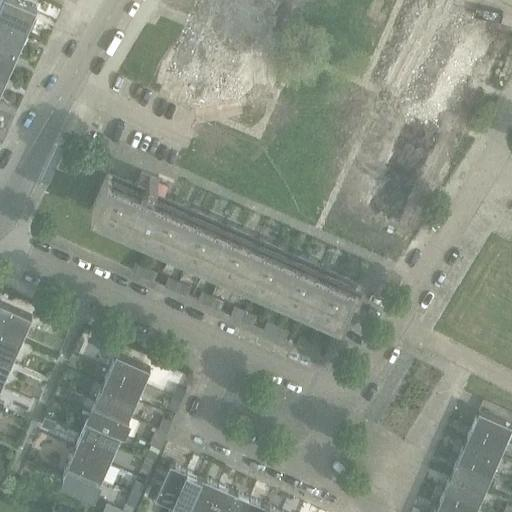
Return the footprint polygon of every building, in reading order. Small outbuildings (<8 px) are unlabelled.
[(15,0),(3,0),(0,7),(0,19),(27,32),(37,9),(15,0)] [(27,32),(0,19),(0,46),(17,54),(27,32)] [(17,54),(0,46),(0,73),(8,77),(17,54)] [(142,171),(138,180),(136,185),(107,172),(92,207),(149,232),(342,316),(357,282),(162,196),(164,192),(166,192),(165,191),(168,183),(170,184),(170,183),(158,178),(142,171)] [(136,262),(132,270),(143,275),(147,267),(136,262)] [(158,272),(147,267),(143,275),(154,280),(158,272)] [(169,277),(165,285),(176,290),(180,281),(169,277)] [(191,286),(180,281),(176,290),(187,295),(191,286)] [(202,291),(198,299),(209,304),(213,296),(202,291)] [(224,301),(213,296),(209,304),(220,309),(224,301)] [(1,302),(0,303),(0,328),(22,338),(32,316),(1,302)] [(235,306),(231,314),(242,319),(246,311),(235,306)] [(257,316),(246,311),(242,319),(253,324),(257,316)] [(268,320),(264,329),(275,333),(279,325),(268,320)] [(290,330),(279,325),(275,333),(286,338),(290,330)] [(22,338),(0,328),(0,355),(13,361),(22,338)] [(300,335),(297,343),(308,348),(311,340),(300,335)] [(322,345),(311,340),(308,348),(319,353),(322,345)] [(117,353),(110,368),(144,383),(151,367),(117,353)] [(13,361),(0,355),(0,382),(3,383),(13,361)] [(110,368),(103,385),(137,399),(144,383),(110,368)] [(103,385),(96,400),(130,415),(137,399),(103,385)] [(178,385),(173,396),(181,400),(186,389),(178,385)] [(181,400),(173,396),(168,407),(176,411),(181,400)] [(139,419),(130,415),(96,400),(89,416),(123,431),(132,435),(139,419)] [(511,423),(479,409),(472,426),(506,440),(511,427),(511,423)] [(89,416),(82,431),(116,447),(123,431),(89,416)] [(164,417),(159,428),(167,432),(172,421),(164,417)] [(472,426),(465,441),(500,456),(506,440),(472,426)] [(167,432),(159,428),(154,439),(162,443),(167,432)] [(82,431),(75,447),(109,463),(116,447),(82,431)] [(465,441),(458,457),(493,472),(500,456),(465,441)] [(75,447),(68,463),(102,478),(109,463),(75,447)] [(150,448),(145,459),(153,463),(158,452),(150,448)] [(458,457),(452,473),(486,487),(493,472),(458,457)] [(153,463),(145,459),(140,470),(148,474),(153,463)] [(155,496),(172,503),(187,469),(171,462),(155,496)] [(95,495),(102,478),(68,463),(61,480),(95,495)] [(203,476),(187,469),(172,503),(188,510),(203,476)] [(452,473),(445,488),(479,503),(486,487),(452,473)] [(205,511),(218,483),(203,476),(188,510),(192,511),(205,511)] [(136,480),(131,491),(139,494),(144,483),(136,480)] [(224,511),(234,490),(218,483),(205,511),(224,511)] [(445,488),(438,504),(456,511),(475,511),(479,503),(445,488)] [(243,511),(250,497),(234,490),(224,511),(243,511)] [(139,494),(131,491),(127,502),(135,505),(139,494)] [(262,511),(266,504),(250,497),(243,511),(262,511)]
